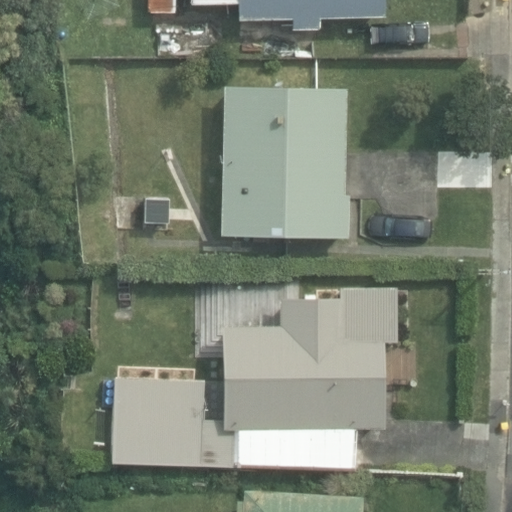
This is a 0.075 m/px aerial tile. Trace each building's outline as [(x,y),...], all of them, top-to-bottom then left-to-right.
[(147,0),(147,10),(179,11),(178,0),(147,0)] [(290,17),(291,30),(321,30),(321,16),(385,16),(384,0),(191,0),(192,2),(238,2),(239,18),(290,17)] [(221,234),(350,237),(351,192),(344,192),(347,86),(225,83),(221,234)] [(117,228),(172,229),(173,194),(117,193),(117,228)] [(113,468),(359,470),(360,424),(385,424),(385,340),(409,340),(409,287),(340,287),(340,296),(281,295),(280,324),(226,324),(225,404),(205,404),(206,373),(114,373),(113,468)] [(363,511),(364,495),(245,489),(245,498),(238,497),(237,511),(363,511)]
